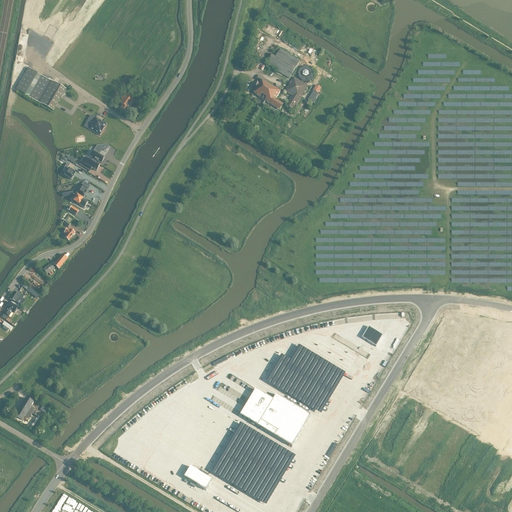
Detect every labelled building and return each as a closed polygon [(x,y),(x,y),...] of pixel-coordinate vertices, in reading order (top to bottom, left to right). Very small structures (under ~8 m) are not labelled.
[(272,55),(266,64),(290,78),(301,61),(281,49),(275,57),(272,55)] [(298,73),(298,74),(298,76),(299,77),(299,78),(300,79),(301,80),(303,81),(304,82),(305,82),(307,82),(308,82),(309,81),(311,80),(312,79),(312,78),(313,77),(313,76),(314,74),(313,73),(313,72),(312,70),(312,69),(311,68),(309,68),(308,67),(307,67),(305,67),(304,67),(303,68),(301,68),(300,69),(299,70),(299,72),(298,73)] [(28,68),(16,89),(19,91),(25,94),(25,95),(38,73),(37,73),(31,69),(28,68)] [(42,75),(29,97),(40,103),(52,81),(42,75)] [(294,77),(285,92),(292,96),(286,105),(294,110),(309,86),(294,77)] [(262,78),(253,92),(257,94),(257,95),(265,100),(270,93),(264,89),(268,82),(262,78)] [(66,89),(52,81),(40,103),(53,111),(66,89)] [(280,90),(268,82),(264,89),(270,93),(265,100),(277,108),(281,102),(275,98),(280,90)] [(322,87),(317,85),(308,99),(312,102),(322,87)] [(126,113),(133,104),(135,100),(126,94),(120,103),(122,104),(120,108),(126,113)] [(89,129),(100,135),(106,124),(95,117),(89,129)] [(95,149),(90,157),(101,163),(105,158),(99,154),(100,152),(95,149)] [(82,161),(80,164),(90,170),(92,168),(97,171),(100,165),(88,158),(85,163),(82,161)] [(68,162),(63,171),(66,173),(65,175),(71,180),(74,175),(75,173),(72,171),(75,167),(68,162)] [(82,184),(77,193),(83,197),(85,194),(87,192),(89,188),(88,188),(90,186),(84,182),(82,185),(82,184)] [(77,195),(73,201),(79,205),(84,208),(88,202),(83,199),(77,195)] [(72,207),(69,211),(76,215),(79,211),(72,207)] [(67,229),(64,233),(67,234),(65,237),(69,240),(75,232),(71,229),(70,230),(67,229)] [(62,255),(54,265),(59,269),(68,259),(62,255)] [(54,268),(51,263),(43,269),(47,274),(49,272),(51,275),(53,274),(51,271),(54,268)] [(29,288),(28,290),(38,297),(39,295),(29,288)] [(14,292),(10,299),(12,300),(11,303),(17,307),(19,309),(21,306),(19,305),(24,296),(18,292),(16,294),(14,292)] [(11,303),(9,302),(9,301),(5,306),(7,308),(4,313),(8,316),(12,312),(13,313),(17,307),(11,303)] [(383,335),(369,327),(362,338),(376,346),(383,335)] [(256,389),(241,415),(292,447),(311,415),(277,395),(274,400),(256,389)] [(26,398),(15,415),(23,420),(24,418),(28,421),(32,415),(33,414),(32,414),(35,408),(31,406),(33,403),(26,398)] [(190,466),(184,477),(207,491),(213,480),(190,466)]
